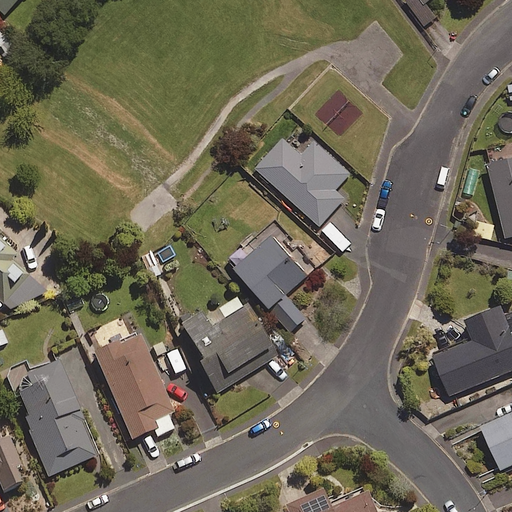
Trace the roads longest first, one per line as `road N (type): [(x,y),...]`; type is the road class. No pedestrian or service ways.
road 1 (residential): [(339,385),(381,326),(440,124),(464,81),(511,29)]
road 2 (residential): [(120,511),(276,437),(339,385)]
road 3 (residential): [(339,385),(438,473),(463,511)]
